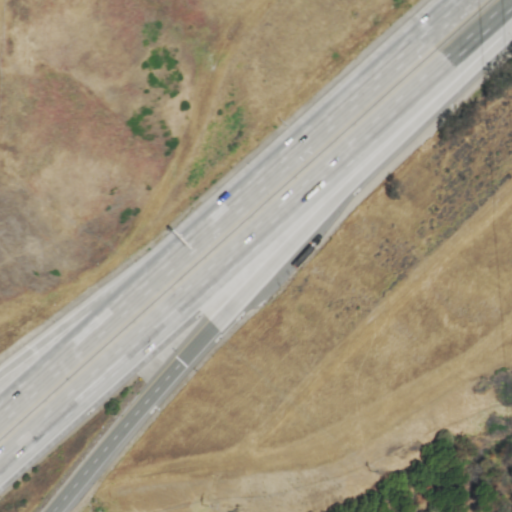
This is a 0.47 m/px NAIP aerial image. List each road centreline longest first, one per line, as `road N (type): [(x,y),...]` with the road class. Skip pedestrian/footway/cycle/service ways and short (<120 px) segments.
road 1 (motorway): [(0,466),(511,7)]
road 2 (motorway): [(460,0),(150,277)]
road 3 (motorway): [(177,365),(434,77)]
road 4 (motorway): [(150,277),(0,414)]
road 5 (motorway): [(53,511),(177,365)]
road 6 (motorway): [(150,277),(0,382)]
